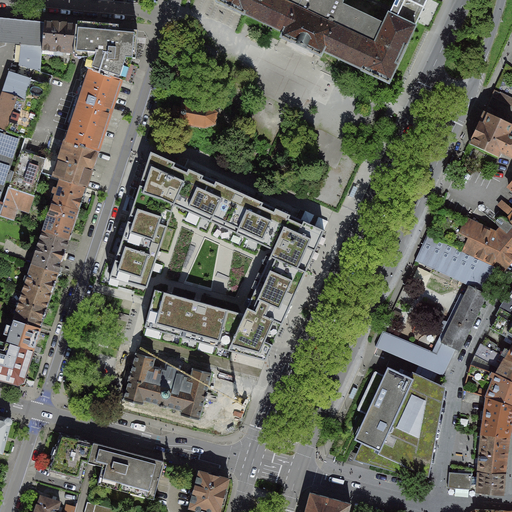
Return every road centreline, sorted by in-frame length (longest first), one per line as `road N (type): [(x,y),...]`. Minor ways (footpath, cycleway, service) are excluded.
road 1 (residential): [(39,411),(171,14)]
road 2 (secondary): [(408,124),(283,379),(253,463)]
road 3 (secondary): [(297,472),(445,148)]
road 4 (residential): [(437,504),(458,381),(511,280)]
road 5 (residential): [(39,411),(253,463)]
road 6 (residential): [(26,0),(171,14)]
road 7 (residential): [(297,472),(437,504)]
